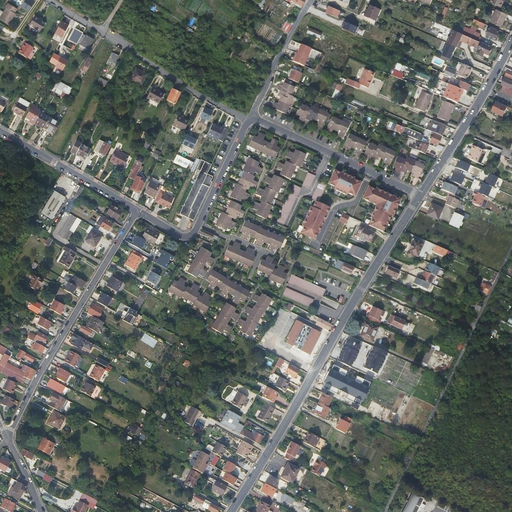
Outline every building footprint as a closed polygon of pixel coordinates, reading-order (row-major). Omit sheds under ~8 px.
[(34,1),(33,0),(23,0),(19,6),(27,11),(34,1)] [(281,0),(279,5),(286,9),(291,0),(281,0)] [(503,8),(506,0),(493,0),(492,3),(503,8)] [(0,16),(0,19),(8,24),(15,14),(14,13),(16,9),(7,3),(4,7),(6,8),(0,16)] [(367,17),(376,21),(381,9),(371,5),(369,9),(370,10),(367,17)] [(340,10),(329,6),(326,13),(337,17),(340,10)] [(504,19),(507,14),(497,9),(491,22),(502,27),(505,19),(504,19)] [(285,22),(287,18),(273,12),(271,16),(285,22)] [(40,17),(36,15),(30,24),(41,31),(46,22),(39,18),(40,17)] [(68,25),(61,21),(54,34),(61,38),(68,25)] [(358,27),(345,21),(342,28),(355,34),(358,27)] [(499,31),(490,27),(486,36),(495,40),(499,31)] [(83,33),(74,28),(68,40),(76,44),(83,33)] [(321,33),(309,29),(307,33),(319,38),(321,33)] [(473,38),(480,41),(481,37),(480,36),(481,33),(476,31),(471,29),(467,36),(473,38)] [(442,55),(451,59),(456,47),(458,47),(461,40),(477,47),(475,52),(482,55),(483,52),(485,53),(489,55),(492,47),(482,43),(482,42),(480,41),(473,38),(453,30),(442,55)] [(78,42),(77,43),(81,45),(81,43),(90,48),(93,41),(82,35),(78,42)] [(25,42),(19,53),(28,58),(34,48),(25,42)] [(305,45),(303,48),(320,55),(322,53),(305,45)] [(317,56),(303,50),(300,57),(313,64),(317,56)] [(56,65),(61,57),(54,53),(49,62),(56,65)] [(118,56),(112,53),(110,58),(112,59),(110,63),(114,65),(118,56)] [(68,60),(61,56),(61,57),(56,65),(55,67),(63,71),(68,60)] [(295,57),(293,61),(303,65),(309,68),(311,64),(295,57)] [(87,73),(93,60),(89,58),(82,70),(87,73)] [(220,74),(218,72),(215,70),(217,66),(208,60),(205,64),(202,69),(217,79),(220,74)] [(462,63),(458,72),(468,76),(468,75),(471,67),(462,63)] [(395,69),(403,72),(405,67),(397,64),(395,69)] [(337,78),(339,73),(328,68),(325,73),(337,78)] [(146,74),(137,69),(131,79),(141,84),(146,74)] [(292,69),(288,78),(298,82),(301,73),(299,72),(292,69)] [(358,84),(368,88),(374,73),(364,69),(358,84)] [(426,79),(428,76),(414,71),(413,74),(426,79)] [(233,81),(220,74),(217,79),(230,86),(230,85),(233,81)] [(67,80),(60,76),(57,81),(65,85),(67,80)] [(108,80),(101,77),(98,82),(106,85),(108,80)] [(501,84),(510,88),(511,85),(511,84),(511,80),(505,77),(501,84)] [(57,81),(54,87),(56,89),(62,92),(66,85),(65,85),(57,81)] [(469,85),(460,81),(459,85),(449,81),(447,84),(461,89),(466,92),(469,85)] [(277,90),(280,91),(290,96),(294,87),(284,82),(282,86),(280,84),(277,90)] [(461,89),(447,84),(444,82),(442,87),(447,88),(445,93),(457,98),(461,89)] [(71,88),(66,85),(62,92),(68,95),(71,88)] [(158,104),(163,95),(156,91),(156,90),(152,88),(147,98),(158,104)] [(167,100),(175,104),(180,93),(173,90),(167,100)] [(290,96),(280,91),(278,97),(280,98),(279,102),(289,106),(293,97),(290,96)] [(422,91),(419,97),(422,99),(420,104),(417,102),(415,108),(424,112),(431,95),(422,91)] [(444,101),(437,117),(447,122),(454,105),(444,101)] [(502,116),(507,107),(496,101),(492,111),(494,112),(498,114),(502,116)] [(289,106),(279,102),(277,104),(275,103),(272,108),(285,114),(289,106)] [(27,108),(17,103),(12,112),(22,117),(27,108)] [(306,118),(311,108),(302,104),(298,114),(301,115),(300,118),(305,121),(306,118)] [(312,106),(311,108),(306,118),(311,121),(313,118),(316,119),(320,109),(312,106)] [(213,112),(205,107),(200,117),(208,121),(213,112)] [(329,113),(320,109),(316,119),(319,120),(318,124),(323,126),(329,113)] [(44,128),(49,118),(49,117),(40,113),(35,123),(44,128)] [(181,130),(186,120),(178,116),(173,127),(181,130)] [(337,130),(341,120),(333,116),(327,129),(332,131),(333,129),(337,130)] [(43,129),(55,134),(60,124),(49,118),(44,128),(43,129)] [(349,124),(341,120),(337,130),(340,132),(339,134),(344,137),(349,124)] [(428,130),(441,135),(445,126),(432,120),(428,130)] [(228,131),(213,123),(207,135),(223,142),(228,131)] [(404,127),(395,123),(393,128),(402,132),(404,127)] [(404,134),(416,139),(419,134),(407,129),(404,134)] [(428,144),(436,147),(437,144),(441,136),(431,132),(428,138),(431,139),(428,144)] [(248,146),(255,149),(261,134),(258,133),(256,138),(253,137),(248,146)] [(353,147),(357,137),(349,133),(343,146),(348,148),(349,146),(353,147)] [(195,138),(187,134),(185,140),(193,143),(195,138)] [(261,134),(255,149),(261,152),(265,142),(262,141),(264,135),(261,134)] [(365,141),(357,137),(353,147),(356,149),(354,152),(359,154),(365,141)] [(265,142),(261,152),(268,155),(274,140),(271,139),(269,144),(265,142)] [(93,151),(98,154),(104,143),(100,140),(93,151)] [(274,140),(268,155),(274,158),(278,148),(275,147),(277,141),(274,140)] [(77,155),(82,145),(76,141),(70,152),(77,155)] [(408,146),(422,153),(426,145),(417,141),(415,146),(409,143),(408,146)] [(150,145),(145,142),(141,150),(147,152),(150,145)] [(372,156),(377,146),(368,142),(364,153),(367,154),(365,157),(371,159),(372,156)] [(100,154),(106,156),(111,147),(104,143),(98,154),(99,155),(100,154)] [(378,143),(377,146),(372,156),(377,159),(379,156),(382,157),(387,147),(378,143)] [(77,156),(86,160),(91,150),(82,145),(77,155),(77,156)] [(471,152),(479,156),(482,150),(473,146),(470,150),(472,151),(471,152)] [(395,151),(387,147),(382,157),(385,159),(384,161),(389,164),(395,151)] [(287,152),(287,153),(302,160),(304,154),(295,149),(293,153),(288,150),(287,152)] [(125,169),(130,158),(117,152),(112,163),(125,169)] [(476,162),(479,156),(471,152),(470,154),(469,153),(467,158),(476,162)] [(290,159),(289,163),(296,165),(299,167),(302,160),(287,153),(286,155),(285,156),(290,159)] [(173,164),(186,170),(190,161),(177,156),(176,159),(173,164)] [(401,170),(405,159),(397,156),(393,165),(396,167),(395,170),(400,172),(401,170)] [(407,157),(405,159),(401,170),(406,172),(407,169),(410,170),(415,161),(407,157)] [(138,164),(135,170),(131,178),(134,179),(143,161),(137,158),(135,163),(138,164)] [(248,158),(245,165),(260,171),(261,168),(257,166),(258,163),(248,158)] [(211,165),(201,160),(196,169),(200,171),(179,214),(193,220),(211,183),(210,182),(212,178),(207,175),(211,165)] [(278,164),(278,166),(293,172),(296,165),(289,163),(286,161),(284,165),(279,163),(278,164)] [(424,164),(415,161),(410,170),(414,172),(412,175),(418,177),(424,164)] [(469,165),(460,161),(457,168),(466,172),(469,165)] [(243,171),(244,172),(252,176),(254,172),(259,174),(260,171),(245,165),(243,171)] [(293,172),(278,166),(277,167),(277,168),(282,171),(280,175),(290,179),(293,172)] [(341,173),(334,170),(330,179),(328,183),(335,187),(334,189),(346,195),(347,192),(355,196),(361,183),(354,179),(354,178),(342,172),(341,173)] [(464,174),(455,170),(450,181),(459,185),(464,174)] [(244,172),(241,179),(256,186),(257,182),(253,180),(254,177),(252,176),(244,172)] [(303,185),(309,188),(316,175),(309,172),(303,185)] [(497,177),(488,173),(484,183),(493,187),(497,177)] [(266,178),(265,179),(281,186),(284,179),(273,175),(272,178),(267,176),(266,178)] [(328,183),(330,179),(323,176),(320,181),(327,184),(328,183)] [(241,179),(238,185),(247,189),(248,190),(250,186),(254,188),(256,186),(241,179)] [(269,184),(268,187),(276,191),(278,192),(281,186),(265,179),(265,181),(264,182),(269,184)] [(133,184),(131,188),(140,192),(145,183),(138,180),(136,185),(133,184)] [(319,203),(327,184),(320,181),(312,200),(316,202),(319,203)] [(157,199),(161,190),(162,187),(152,182),(147,193),(157,199)] [(457,188),(443,182),(440,189),(454,195),(457,188)] [(491,187),(482,183),(478,193),(487,197),(491,187)] [(237,184),(234,191),(248,198),(250,195),(245,193),(247,189),(238,185),(237,184)] [(301,187),(294,184),(287,198),(277,221),(284,224),(301,187)] [(85,190),(86,188),(81,185),(73,199),(76,200),(83,189),(85,190)] [(369,225),(383,231),(386,224),(387,225),(392,215),(393,215),(400,200),(394,197),(394,196),(376,188),(376,189),(369,186),(363,198),(377,204),(372,217),(373,218),(369,225)] [(259,190),(258,191),(273,198),(276,191),(268,187),(266,187),(265,191),(260,188),(259,190)] [(67,196),(56,190),(40,215),(46,218),(49,214),(54,217),(67,196)] [(162,201),(160,205),(170,209),(174,199),(167,196),(168,193),(161,190),(157,199),(162,201)] [(248,198),(234,191),(231,197),(241,202),(242,198),(247,200),(248,198)] [(261,200),(262,201),(270,204),(273,198),(258,191),(257,194),(262,197),(261,200)] [(485,197),(476,193),(471,203),(481,207),(485,197)] [(459,201),(448,196),(445,203),(451,206),(453,203),(457,205),(459,201)] [(229,208),(243,214),(244,211),(239,209),(241,205),(232,201),(229,208)] [(255,204),(254,205),(269,212),(272,205),(270,204),(262,201),(261,204),(255,202),(255,204)] [(319,203),(316,202),(313,208),(311,207),(303,225),(304,226),(301,233),(309,237),(309,238),(311,239),(312,238),(315,239),(318,233),(319,233),(328,215),(327,214),(330,208),(326,206),(319,203)] [(429,209),(427,214),(438,219),(442,208),(433,204),(430,210),(429,209)] [(269,212),(254,205),(253,207),(253,208),(258,211),(256,214),(266,218),(269,212)] [(112,206),(107,214),(117,220),(122,212),(112,206)] [(226,214),(231,217),(235,218),(237,215),(242,217),(243,214),(229,208),(226,214)] [(469,214),(456,209),(454,213),(463,217),(467,219),(469,214)] [(218,219),(233,225),(235,222),(230,220),(231,217),(226,214),(221,212),(218,219)] [(463,217),(454,213),(449,224),(458,228),(463,217)] [(343,214),(340,221),(346,224),(350,217),(346,215),(343,214)] [(68,241),(69,240),(73,232),(70,231),(77,218),(71,215),(59,237),(64,240),(65,239),(68,241)] [(101,232),(106,235),(112,224),(112,223),(106,219),(105,220),(100,228),(98,231),(101,232)] [(232,229),(233,225),(218,219),(216,225),(225,230),(227,226),(232,229)] [(245,238),(252,223),(245,221),(241,230),(245,232),(243,237),(245,238)] [(259,227),(252,223),(245,238),(248,240),(251,235),(254,236),(258,228),(259,227)] [(99,235),(101,232),(98,231),(96,229),(93,227),(85,241),(97,248),(103,238),(99,235)] [(375,233),(359,227),(356,236),(371,242),(375,233)] [(147,228),(141,238),(143,239),(148,242),(153,245),(159,235),(147,228)] [(265,230),(258,228),(254,236),(254,237),(257,239),(255,243),(258,245),(265,230)] [(219,237),(203,230),(201,229),(199,233),(207,237),(208,236),(217,240),(219,237)] [(271,233),(265,230),(258,245),(261,246),(263,241),(267,243),(268,242),(271,233)] [(272,232),(271,233),(268,242),(271,244),(269,249),(271,250),(278,235),(272,232)] [(285,238),(278,235),(271,250),(275,252),(277,247),(280,248),(285,238)] [(423,243),(413,238),(410,243),(407,250),(408,250),(407,253),(407,255),(407,256),(408,256),(409,257),(410,257),(412,256),(413,254),(417,256),(423,243)] [(225,255),(232,258),(238,244),(235,242),(233,247),(230,245),(225,255)] [(442,248),(431,243),(429,247),(433,248),(431,252),(437,255),(439,251),(441,252),(442,248)] [(238,244),(232,258),(238,261),(243,251),(239,249),(241,245),(238,244)] [(367,251),(356,246),(352,255),(363,260),(367,251)] [(74,256),(75,252),(65,247),(63,251),(65,252),(59,262),(68,268),(74,256)] [(199,253),(213,261),(215,259),(210,256),(212,253),(202,248),(199,253)] [(243,251),(238,261),(244,264),(251,249),(248,248),(246,253),(243,251)] [(156,259),(154,262),(164,268),(167,270),(169,266),(167,265),(170,260),(172,261),(174,257),(161,249),(161,250),(159,253),(162,254),(159,260),(156,259)] [(251,249),(244,264),(251,267),(256,257),(252,255),(254,251),(251,249)] [(123,261),(136,268),(141,258),(128,251),(127,253),(123,261)] [(211,264),(213,261),(199,253),(195,260),(205,265),(207,262),(211,264)] [(258,269),(264,272),(270,258),(268,257),(266,261),(262,260),(258,269)] [(264,272),(271,275),(273,269),(275,266),(272,264),(274,260),(270,258),(264,272)] [(202,269),(205,265),(195,260),(192,266),(206,274),(207,272),(202,269)] [(393,262),(391,267),(399,270),(401,265),(401,263),(395,261),(394,261),(393,262)] [(29,269),(33,271),(38,265),(33,262),(29,269)] [(353,270),(354,267),(345,263),(342,269),(341,270),(355,277),(357,273),(353,270)] [(204,277),(206,274),(192,266),(188,272),(197,278),(199,274),(204,277)] [(269,279),(275,282),(282,267),(279,266),(277,271),(273,269),(271,275),(269,279)] [(391,267),(389,266),(385,273),(396,278),(400,270),(399,270),(391,267)] [(282,267),(275,282),(282,284),(286,275),(283,274),(285,269),(282,267)] [(166,281),(168,282),(172,273),(167,270),(164,268),(164,269),(170,273),(166,281)] [(160,276),(151,271),(147,280),(155,285),(160,276)] [(210,288),(211,289),(219,275),(213,271),(208,281),(211,283),(209,287),(210,288)] [(492,286),(498,273),(494,271),(488,284),(492,286)] [(217,286),(220,288),(225,280),(226,279),(219,275),(211,289),(212,290),(214,290),(217,286)] [(316,311),(325,291),(291,275),(282,295),(316,311)] [(29,284),(37,289),(42,281),(34,276),(29,284)] [(70,283),(77,287),(77,286),(82,289),(86,283),(74,276),(70,283)] [(117,292),(122,282),(112,277),(106,287),(112,290),(113,289),(117,292)] [(416,278),(414,284),(427,290),(430,284),(416,278)] [(175,294),(183,280),(182,279),(181,279),(178,283),(174,281),(169,290),(175,294)] [(185,281),(183,280),(175,294),(181,298),(182,296),(187,289),(183,287),(186,282),(185,281)] [(222,295),(223,296),(231,283),(225,280),(220,288),(220,289),(223,291),(221,295),(222,295)] [(65,290),(72,295),(77,287),(70,283),(69,283),(67,285),(65,290)] [(232,296),(238,287),(231,283),(223,296),(225,297),(226,298),(229,294),(232,296)] [(488,294),(492,286),(488,284),(485,283),(481,290),(488,294)] [(188,287),(187,289),(182,296),(188,300),(196,287),(195,286),(193,285),(191,289),(188,287)] [(234,303),(236,303),(244,289),(238,286),(238,287),(232,296),(236,297),(233,302),(234,303)] [(197,287),(196,287),(188,300),(194,304),(199,296),(200,295),(197,292),(199,288),(197,287)] [(244,289),(236,303),(237,304),(239,305),(242,301),(245,303),(250,293),(244,289)] [(112,298),(102,292),(100,296),(100,295),(98,298),(99,299),(97,302),(107,307),(112,298)] [(144,292),(133,310),(137,312),(148,294),(144,292)] [(202,298),(199,296),(194,304),(193,305),(199,309),(207,295),(206,294),(205,294),(202,298)] [(255,297),(254,299),(268,307),(272,300),(262,294),(260,298),(256,296),(255,297)] [(492,300),(498,303),(502,297),(496,294),(492,300)] [(29,309),(37,313),(41,306),(33,301),(33,300),(30,299),(24,295),(22,299),(31,304),(29,309)] [(209,296),(207,295),(199,309),(206,313),(211,304),(208,302),(211,297),(209,296)] [(336,309),(339,303),(323,297),(320,303),(336,309)] [(257,304),(255,307),(264,312),(268,307),(254,299),(253,301),(252,301),(257,304)] [(55,300),(50,309),(60,314),(65,305),(55,300)] [(88,314),(93,316),(98,319),(103,309),(93,304),(88,314)] [(223,310),(237,318),(238,316),(238,315),(234,313),(236,309),(226,304),(223,310)] [(137,312),(133,310),(126,306),(124,311),(121,314),(125,316),(123,320),(133,326),(138,315),(136,314),(137,312)] [(248,309),(247,311),(261,319),(264,312),(255,307),(253,310),(249,308),(248,309)] [(369,316),(379,320),(383,311),(373,307),(369,316)] [(236,320),(237,318),(223,310),(219,316),(229,322),(231,318),(235,321),(236,320)] [(249,316),(247,319),(257,325),(261,319),(247,311),(246,313),(245,314),(249,316)] [(392,315),(387,322),(402,329),(406,321),(392,315)] [(93,316),(87,327),(97,332),(103,322),(98,319),(93,316)] [(226,325),(229,322),(219,316),(215,323),(229,331),(230,329),(231,328),(226,325)] [(51,323),(41,317),(37,325),(47,330),(51,323)] [(327,332),(331,325),(319,318),(315,325),(327,332)] [(241,321),(240,323),(253,331),(257,325),(247,319),(246,323),(241,320),(241,321)] [(286,343),(297,348),(310,355),(321,332),(308,326),(296,320),(287,337),(289,338),(286,343)] [(378,327),(365,321),(362,325),(365,326),(361,333),(366,336),(365,337),(372,341),(378,327)] [(228,333),(229,331),(215,323),(212,329),(221,334),(223,331),(228,334),(228,333)] [(253,331),(240,323),(239,325),(238,326),(242,329),(240,332),(250,337),(253,331)] [(80,330),(90,335),(93,331),(83,326),(80,330)] [(27,339),(35,343),(42,347),(47,338),(38,333),(36,337),(36,338),(35,340),(30,337),(31,335),(30,335),(27,339)] [(144,333),(141,341),(155,347),(158,340),(144,333)] [(87,340),(74,334),(71,339),(82,345),(83,345),(84,344),(85,342),(88,344),(90,345),(88,348),(91,349),(94,344),(93,343),(91,342),(87,340)] [(336,361),(351,367),(361,345),(347,338),(336,361)] [(42,353),(45,348),(42,347),(35,343),(32,348),(42,353)] [(425,345),(419,361),(428,364),(434,349),(425,345)] [(372,346),(363,367),(377,374),(387,353),(372,346)] [(34,359),(20,351),(16,358),(24,362),(26,359),(32,362),(34,359)] [(81,356),(72,351),(68,357),(67,356),(65,361),(75,367),(81,356)] [(26,378),(30,380),(35,371),(29,368),(26,372),(14,366),(7,362),(9,358),(4,355),(0,363),(0,364),(1,365),(18,374),(26,378)] [(98,357),(96,361),(108,367),(110,363),(98,357)] [(186,359),(183,364),(188,367),(191,362),(186,359)] [(105,369),(97,364),(90,375),(99,380),(105,369)] [(1,365),(0,366),(0,372),(15,379),(18,374),(1,365)] [(294,379),(298,371),(290,366),(285,374),(294,379)] [(61,368),(58,373),(59,373),(57,377),(65,382),(70,373),(61,368)] [(369,388),(330,369),(323,382),(362,401),(369,388)] [(15,379),(23,384),(26,378),(18,374),(15,379)] [(121,375),(119,380),(126,384),(128,379),(121,375)] [(97,383),(87,377),(85,381),(86,381),(84,384),(81,390),(91,395),(97,383)] [(287,385),(288,383),(279,377),(274,386),(284,392),(288,385),(287,385)] [(71,389),(65,386),(65,387),(51,379),(47,386),(65,395),(67,390),(70,392),(71,389)] [(15,388),(6,383),(3,389),(12,393),(15,388)] [(274,396),(276,392),(267,387),(262,397),(273,403),(276,397),(274,396)] [(51,406),(60,412),(67,400),(57,394),(54,393),(50,400),(53,402),(51,406)] [(248,399),(238,393),(232,404),(241,409),(248,399)] [(321,398),(319,402),(328,407),(330,403),(331,400),(333,398),(324,393),(322,398),(321,398)] [(15,400),(6,395),(3,401),(12,406),(15,400)] [(328,407),(319,402),(313,412),(324,417),(329,407),(328,407)] [(267,423),(275,409),(266,404),(258,418),(267,423)] [(201,413),(192,407),(184,421),(191,426),(196,418),(198,418),(201,413)] [(243,429),(245,427),(238,423),(235,422),(236,420),(241,418),(228,411),(221,424),(240,435),(243,429)] [(47,424),(59,430),(65,418),(54,412),(47,424)] [(352,420),(345,416),(343,420),(339,418),(334,429),(345,434),(352,420)] [(197,423),(194,428),(202,433),(205,428),(197,423)] [(204,434),(209,436),(213,428),(208,426),(204,434)] [(240,435),(259,445),(263,436),(256,432),(254,435),(243,429),(240,435)] [(320,437),(309,432),(303,442),(314,448),(320,437)] [(48,437),(45,436),(43,439),(42,439),(37,449),(48,454),(56,441),(53,440),(48,437)] [(246,458),(253,446),(244,441),(237,453),(246,458)] [(294,457),(300,446),(292,442),(290,446),(290,445),(288,449),(286,453),(287,453),(284,458),(291,461),(294,457)] [(213,452),(216,455),(222,458),(225,451),(223,450),(225,447),(218,443),(213,452)] [(36,456),(23,449),(21,453),(31,459),(32,456),(35,458),(35,457),(36,456)] [(210,456),(200,451),(191,467),(193,468),(201,473),(203,474),(208,464),(206,463),(210,456)] [(215,455),(210,464),(215,467),(220,458),(215,455)] [(0,468),(5,471),(9,463),(4,460),(5,458),(3,457),(2,459),(0,457),(0,468)] [(311,471),(319,476),(326,464),(317,459),(313,465),(314,466),(311,471)] [(232,473),(236,466),(229,461),(227,464),(226,463),(225,465),(226,466),(224,469),(232,473)] [(281,477),(292,482),(299,469),(288,463),(281,477)] [(193,488),(201,473),(193,468),(185,483),(193,488)] [(236,479),(225,473),(222,479),(233,485),(236,479)] [(46,474),(43,480),(50,483),(53,477),(46,474)] [(269,476),(265,483),(275,488),(278,481),(269,476)] [(221,495),(226,486),(209,477),(207,481),(214,485),(212,490),(221,495)] [(17,500),(25,486),(16,482),(15,483),(9,496),(16,500),(17,500)] [(265,483),(260,491),(271,497),(276,489),(275,488),(265,483)] [(295,499),(285,494),(282,500),(286,502),(287,502),(292,505),(295,499)] [(418,511),(419,511),(422,511),(426,507),(423,505),(425,500),(414,494),(405,511),(418,511)] [(207,510),(210,511),(216,511),(219,508),(196,495),(193,499),(203,504),(204,503),(210,506),(207,510)] [(0,505),(0,506),(9,511),(14,504),(4,498),(0,505)] [(73,511),(82,511),(87,505),(79,501),(76,508),(73,511)] [(266,511),(270,507),(261,501),(253,511),(266,511)] [(364,501),(361,507),(373,511),(375,511),(378,507),(364,501)]
